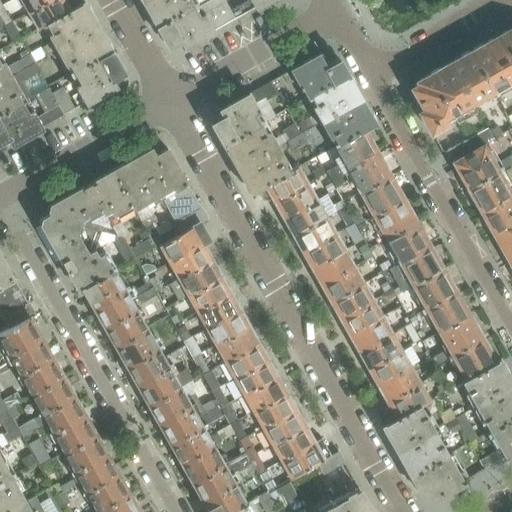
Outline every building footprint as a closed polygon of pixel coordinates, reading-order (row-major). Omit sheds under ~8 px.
[(21,0),(29,12),(50,0),(21,0)] [(38,28),(44,25),(79,5),(75,0),(50,0),(29,12),(38,28)] [(194,0),(142,0),(158,26),(197,4),(194,0)] [(185,46),(235,18),(231,10),(230,10),(223,0),(204,0),(197,4),(158,26),(169,46),(181,39),(185,46)] [(267,0),(247,0),(231,10),(235,18),(267,0)] [(111,50),(98,27),(84,2),(79,5),(44,25),(54,43),(41,49),(41,48),(30,54),(30,55),(39,72),(48,87),(72,74),(71,73),(111,50)] [(11,22),(2,6),(0,7),(0,18),(4,26),(11,22)] [(511,27),(471,50),(493,90),(511,79),(511,27)] [(111,79),(123,72),(111,50),(71,73),(72,74),(81,92),(71,97),(77,107),(115,86),(111,79)] [(473,102),(493,90),(471,50),(430,74),(452,114),(458,124),(479,112),(473,102)] [(18,85),(39,72),(30,55),(8,68),(7,67),(0,53),(0,114),(26,100),(18,85)] [(307,97),(347,74),(340,60),(325,68),(318,54),(281,75),(287,86),(294,82),(298,80),(307,97)] [(375,123),(347,74),(307,97),(334,146),(365,129),(375,123)] [(452,114),(430,74),(418,80),(417,81),(419,84),(413,87),(412,89),(416,95),(412,98),(420,112),(431,133),(448,124),(445,118),(452,114)] [(265,120),(256,104),(264,99),(266,102),(278,96),(270,82),(254,91),(220,109),(224,116),(212,123),(224,143),(265,120)] [(74,109),(62,87),(52,93),(64,115),(74,109)] [(13,144),(63,115),(58,106),(40,116),(39,115),(36,117),(26,100),(0,114),(0,141),(9,137),(13,144)] [(313,125),(316,123),(313,116),(308,118),(308,117),(297,122),(301,131),(313,126),(313,125)] [(293,169),(266,121),(265,120),(224,143),(252,193),(257,190),(257,189),(293,169)] [(287,140),(299,133),(295,126),(283,133),(287,140)] [(321,139),(313,127),(303,134),(310,146),(321,139)] [(501,135),(496,127),(488,132),(493,140),(501,135)] [(390,175),(378,154),(365,129),(334,146),(332,147),(342,164),(326,173),(335,189),(350,178),(358,193),(390,175)] [(485,144),(493,140),(488,132),(487,129),(468,140),(473,150),(485,143),(485,144)] [(305,144),(300,135),(287,142),(292,151),(305,144)] [(473,150),(468,140),(447,152),(452,162),(473,150)] [(500,171),(485,144),(485,143),(473,150),(452,162),(468,189),(500,171)] [(159,246),(159,245),(199,222),(199,223),(206,219),(186,182),(167,149),(155,156),(151,149),(112,170),(131,204),(133,209),(133,208),(142,224),(141,225),(155,248),(159,246)] [(506,168),(511,164),(511,153),(501,160),(506,168)] [(275,202),(308,184),(298,166),(293,169),(257,189),(257,190),(262,199),(268,201),(273,198),(275,202)] [(316,179),(325,174),(322,168),(312,174),(316,180),(316,179)] [(115,213),(131,204),(112,170),(51,205),(50,210),(52,213),(54,218),(101,232),(103,228),(90,223),(104,214),(117,236),(118,238),(123,238),(127,245),(130,243),(126,237),(127,236),(119,224),(121,223),(115,213)] [(511,227),(511,192),(500,171),(468,189),(494,237),(511,227)] [(335,189),(325,174),(316,179),(326,195),(335,189)] [(416,221),(390,175),(358,193),(384,239),(416,221)] [(285,218),(318,200),(308,184),(275,202),(285,218)] [(344,205),(336,190),(329,194),(337,209),(344,205)] [(294,235),(327,216),(318,200),(285,218),(294,235)] [(354,224),(344,208),(338,212),(347,227),(354,224)] [(364,222),(358,211),(350,215),(356,226),(364,222)] [(95,250),(101,232),(54,218),(52,213),(43,219),(41,223),(79,291),(83,289),(114,271),(106,256),(102,258),(97,249),(95,250)] [(303,251),(336,232),(327,216),(294,235),(303,251)] [(411,286),(443,268),(416,221),(384,239),(399,264),(389,270),(401,292),(411,286)] [(209,240),(199,223),(199,222),(159,245),(159,246),(168,262),(202,244),(209,240)] [(369,230),(364,223),(357,227),(361,235),(369,230)] [(511,227),(494,237),(511,267),(511,227)] [(312,267),(345,249),(336,232),(303,251),(312,267)] [(130,250),(127,245),(123,238),(118,238),(115,237),(114,242),(126,264),(135,259),(130,250)] [(135,259),(152,249),(147,240),(130,250),(135,259)] [(178,279),(211,260),(202,244),(168,262),(178,279)] [(372,256),(366,245),(358,249),(364,260),(372,256)] [(321,284),(355,265),(345,249),(312,267),(321,284)] [(34,316),(13,279),(0,255),(0,314),(1,315),(0,315),(8,329),(0,334),(30,318),(34,316)] [(187,296),(221,277),(211,260),(178,279),(178,280),(169,285),(178,301),(187,295),(187,296)] [(391,268),(387,261),(379,266),(383,273),(391,268)] [(331,301),(364,282),(355,265),(321,284),(331,301)] [(145,276),(155,270),(154,267),(145,266),(141,268),(145,276)] [(469,314),(458,294),(443,268),(411,286),(420,302),(403,312),(405,315),(408,320),(422,312),(426,320),(429,318),(437,332),(469,314)] [(147,328),(135,308),(157,295),(155,293),(152,287),(148,290),(137,297),(131,300),(114,271),(83,289),(115,346),(147,328)] [(163,288),(156,276),(149,281),(152,287),(155,293),(163,288)] [(152,287),(149,281),(146,277),(141,280),(144,285),(134,291),(137,297),(148,290),(152,287)] [(197,312),(230,293),(221,277),(187,296),(197,312)] [(340,317),(373,298),(364,282),(331,301),(340,317)] [(391,290),(386,283),(380,286),(384,294),(391,290)] [(395,297),(391,291),(384,295),(388,301),(395,297)] [(206,329),(240,310),(230,293),(197,312),(206,329)] [(350,335),(384,316),(373,298),(340,317),(350,335)] [(215,346),(249,327),(240,310),(206,329),(215,346)] [(496,362),(469,314),(437,332),(463,378),(464,380),(496,362)] [(410,323),(408,320),(405,315),(397,320),(402,328),(403,327),(410,323)] [(178,316),(172,319),(175,325),(181,321),(178,316)] [(360,352),(393,333),(384,316),(350,335),(360,352)] [(63,376),(43,341),(30,318),(0,334),(0,340),(14,366),(31,395),(63,376)] [(420,340),(410,323),(403,327),(413,344),(420,340)] [(190,337),(184,326),(177,330),(183,341),(190,337)] [(224,362),(258,343),(249,327),(215,346),(224,362)] [(173,376),(167,364),(183,354),(178,345),(161,354),(147,328),(115,346),(149,405),(180,388),(193,380),(187,368),(173,376)] [(369,369),(403,350),(393,333),(360,352),(369,369)] [(201,354),(192,337),(183,343),(192,359),(199,355),(201,354)] [(234,379),(267,360),(258,343),(224,362),(234,379)] [(379,385),(412,366),(403,350),(369,369),(379,385)] [(209,372),(199,355),(192,359),(202,375),(209,372)] [(243,395),(277,376),(267,360),(234,379),(243,395)] [(511,381),(499,360),(496,362),(464,380),(463,378),(461,380),(468,393),(490,432),(511,419),(511,381)] [(388,402),(421,383),(412,366),(379,385),(388,402)] [(96,434),(78,403),(63,376),(31,395),(42,415),(18,428),(23,437),(30,433),(33,438),(45,432),(49,439),(54,435),(64,452),(96,434)] [(252,412),(286,393),(277,376),(243,395),(252,412)] [(420,406),(431,399),(427,393),(421,383),(388,402),(390,405),(385,408),(383,414),(388,422),(419,405),(420,406)] [(448,390),(444,383),(436,388),(440,395),(448,390)] [(196,416),(180,388),(149,405),(182,464),(213,446),(202,427),(212,422),(206,411),(202,413),(196,416)] [(227,404),(218,388),(210,392),(220,409),(227,404)] [(13,405),(20,401),(16,393),(2,401),(6,409),(13,405)] [(262,428),(295,409),(286,393),(252,412),(262,428)] [(209,409),(214,406),(211,401),(199,408),(202,413),(206,411),(209,409)] [(234,421),(226,406),(228,405),(227,404),(220,409),(223,415),(229,425),(234,421)] [(19,415),(13,405),(6,409),(12,419),(19,415)] [(434,428),(420,406),(419,405),(388,422),(383,425),(412,476),(449,455),(434,428)] [(455,418),(463,413),(460,407),(451,412),(455,418)] [(20,436),(21,436),(12,419),(6,409),(0,412),(0,421),(6,432),(1,435),(2,436),(6,444),(14,440),(20,436)] [(271,445),(305,426),(295,409),(262,428),(271,445)] [(455,419),(450,410),(440,416),(445,425),(455,419)] [(463,413),(455,418),(469,442),(477,438),(463,413)] [(511,453),(511,419),(490,432),(486,435),(491,443),(495,440),(499,448),(500,450),(480,461),(485,469),(511,453)] [(460,430),(455,420),(446,425),(451,435),(460,430)] [(281,461),(314,442),(305,426),(271,445),(281,461)] [(129,492),(109,457),(96,434),(64,452),(96,510),(129,492)] [(312,466),(330,455),(321,438),(314,442),(281,461),(290,478),(311,466),(312,466)] [(255,471),(247,458),(244,452),(240,454),(241,455),(224,465),(223,464),(213,446),(182,464),(209,511),(229,511),(246,503),(230,476),(236,472),(240,479),(255,471)] [(255,453),(252,447),(244,452),(247,458),(255,453)] [(326,472),(344,462),(337,451),(330,455),(312,466),(324,489),(333,484),(326,472)] [(265,470),(255,453),(247,458),(255,471),(257,475),(265,470)] [(11,474),(0,454),(0,511),(3,511),(26,500),(11,474)] [(36,462),(31,454),(20,460),(25,468),(36,462)] [(467,479),(461,469),(458,471),(449,455),(412,476),(421,494),(435,498),(467,479)] [(270,480),(265,470),(257,475),(263,485),(270,480)] [(62,491),(76,484),(73,479),(59,486),(60,487),(62,491)] [(297,497),(289,484),(275,491),(283,505),(297,497)] [(62,507),(56,496),(51,486),(44,490),(56,511),(64,511),(65,511),(62,507)] [(371,511),(358,488),(348,494),(350,498),(325,511),(371,511)] [(64,491),(56,496),(62,507),(71,503),(64,491)] [(139,511),(140,511),(129,492),(96,510),(97,511),(139,511)] [(43,511),(35,495),(26,500),(3,511),(43,511)]
